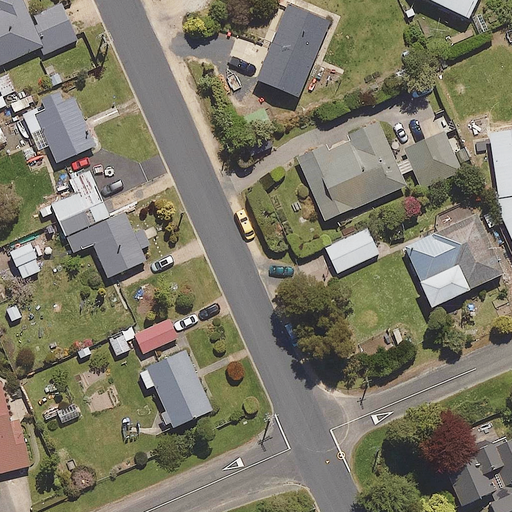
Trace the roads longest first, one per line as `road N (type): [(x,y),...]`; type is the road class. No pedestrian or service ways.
road 1 (residential): [(116,0),(309,439)]
road 2 (residential): [(309,439),(511,351)]
road 3 (residential): [(148,511),(309,439)]
